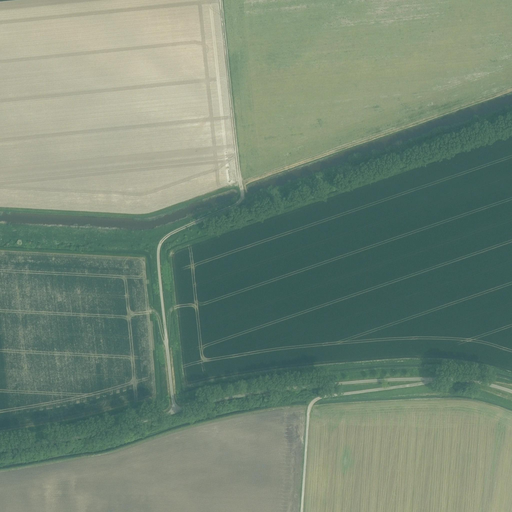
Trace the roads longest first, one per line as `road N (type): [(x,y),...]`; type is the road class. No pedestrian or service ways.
road 1 (unclassified): [(511,392),(459,380),(378,381),(266,391),(173,412)]
road 2 (track): [(511,89),(240,184)]
road 3 (track): [(302,511),(313,400),(432,378)]
road 4 (track): [(240,184),(221,0)]
road 5 (unclassified): [(0,450),(173,412)]
road 6 (unclassified): [(173,412),(159,244)]
